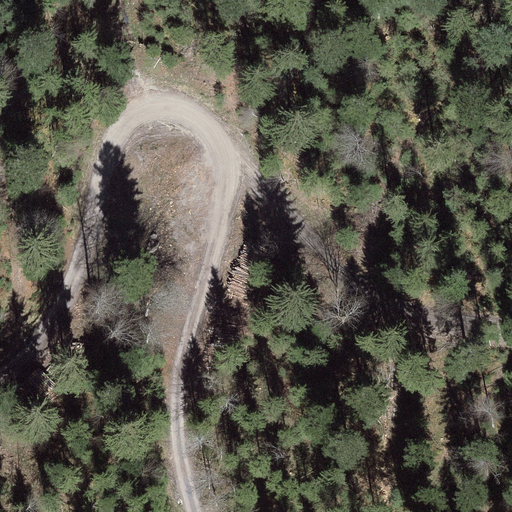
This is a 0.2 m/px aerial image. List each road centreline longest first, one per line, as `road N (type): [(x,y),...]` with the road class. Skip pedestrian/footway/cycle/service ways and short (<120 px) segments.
road 1 (track): [(192,511),(177,430),(178,375),(215,188),(212,140),(196,120),(154,114),(119,136),(83,257),(54,306),(0,358)]
road 2 (track): [(212,140),(371,298),(417,317),(511,331)]
